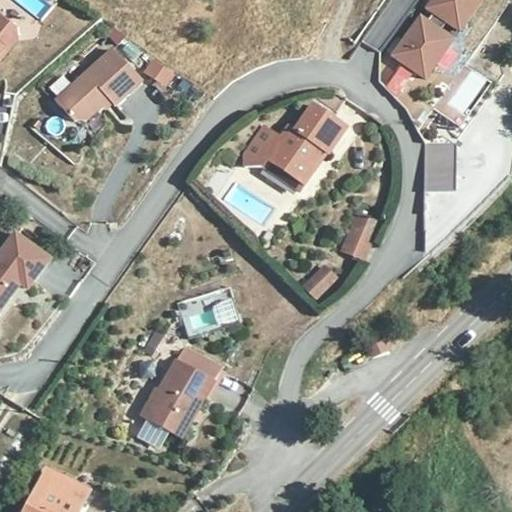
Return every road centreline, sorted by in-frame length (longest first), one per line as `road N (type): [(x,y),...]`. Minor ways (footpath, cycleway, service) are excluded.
road 1 (residential): [(348,75),(322,71),(268,83),(229,107),(30,371),(0,378)]
road 2 (residential): [(290,426),(293,370),(382,276),(406,226),(414,178),(393,111),(348,75)]
road 3 (unclassified): [(281,511),(457,343)]
road 4 (residential): [(457,343),(378,365),(322,396),(290,426)]
